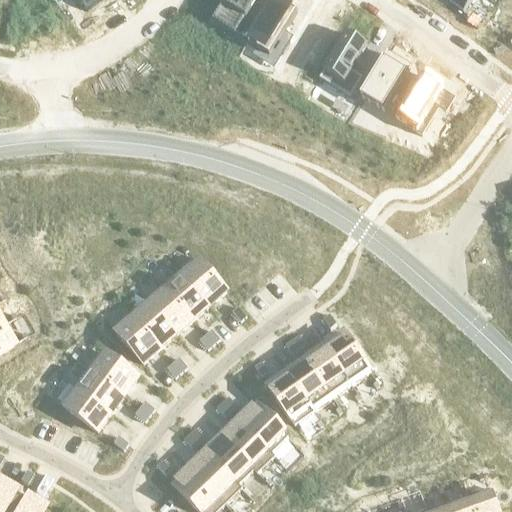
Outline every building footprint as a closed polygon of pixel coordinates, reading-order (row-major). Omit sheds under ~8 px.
[(80,0),(87,11),(86,12),(87,13),(106,0),(80,0)] [(228,2),(213,25),(235,39),(237,36),(246,41),(256,24),(249,20),(257,6),(256,5),(259,0),(231,0),(229,3),(228,2)] [(452,0),(449,4),(464,15),(474,0),(452,0)] [(275,1),(248,46),(270,59),(275,51),(283,56),(290,45),(282,40),(297,15),(275,1)] [(313,16),(286,60),(317,79),(328,60),(320,55),(335,30),(313,16)] [(347,36),(320,81),(340,93),(368,49),(347,36)] [(389,57),(362,100),(384,114),(385,113),(394,118),(404,101),(396,96),(403,85),(392,78),(399,66),(390,60),(391,58),(389,57)] [(423,78),(396,123),(423,139),(434,120),(429,117),(445,92),(423,78)] [(227,295),(200,264),(183,279),(210,310),(227,295)] [(210,310),(183,279),(167,293),(193,324),(210,310)] [(150,307),(177,338),(193,324),(167,293),(150,307)] [(134,322),(161,352),(177,338),(150,307),(134,322)] [(247,320),(239,311),(233,316),(241,325),(247,320)] [(324,323),(330,332),(337,328),(330,318),(324,323)] [(161,352),(134,322),(117,336),(144,367),(161,352)] [(0,355),(13,348),(2,329),(0,329),(0,355)] [(206,339),(214,348),(220,343),(212,334),(206,339)] [(368,371),(345,337),(325,351),(349,384),(368,371)] [(214,348),(206,339),(200,344),(208,353),(214,348)] [(293,344),(300,354),(306,349),(299,340),(293,344)] [(286,349),(293,359),(300,354),(293,344),(286,349)] [(349,384),(325,351),(307,364),(330,398),(349,384)] [(138,382),(106,357),(93,375),(125,400),(138,382)] [(188,371),(180,362),(174,367),(182,376),(188,371)] [(312,411),(330,398),(307,364),(288,377),(312,411)] [(269,376),(262,366),(256,370),(262,380),(269,376)] [(182,376),(174,367),(168,372),(176,382),(182,376)] [(79,393),(112,417),(125,400),(93,375),(79,393)] [(312,411),(288,377),(269,391),(292,424),(312,411)] [(112,417),(79,393),(66,411),(98,435),(112,417)] [(237,410),(229,401),(223,407),(232,415),(237,410)] [(141,412),(150,419),(155,413),(146,405),(141,412)] [(218,412),(226,421),(232,415),(223,407),(218,412)] [(240,424),(272,457),(289,440),(257,408),(240,424)] [(150,419),(141,412),(136,418),(145,425),(150,419)] [(272,457),(240,424),(224,440),(255,472),(272,457)] [(205,441),(196,433),(191,438),(199,447),(205,441)] [(199,447),(191,438),(185,444),(193,453),(199,447)] [(115,446),(124,454),(129,447),(119,440),(115,446)] [(207,456),(239,488),(255,472),(224,440),(207,456)] [(239,488),(207,456),(191,471),(222,504),(239,488)] [(172,473),(163,464),(158,470),(166,479),(172,473)] [(174,488),(196,511),(214,511),(222,504),(191,471),(174,488)] [(32,478),(26,474),(20,484),(26,488),(32,478)] [(0,485),(0,511),(2,511),(14,494),(0,485)] [(43,511),(44,511),(26,501),(23,505),(12,498),(15,494),(14,494),(2,511),(43,511)] [(470,504),(473,511),(497,511),(491,496),(470,504)]
